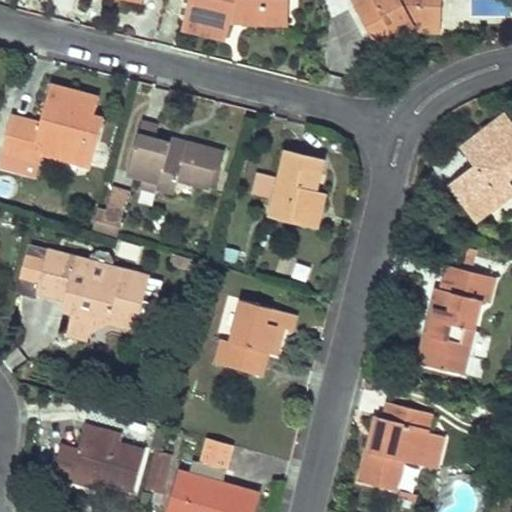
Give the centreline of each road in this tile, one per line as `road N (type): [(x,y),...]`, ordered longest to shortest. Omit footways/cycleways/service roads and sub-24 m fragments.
road 1 (residential): [(0,24),(408,125)]
road 2 (residential): [(307,511),(408,125)]
road 3 (residential): [(511,66),(445,88),(408,125)]
